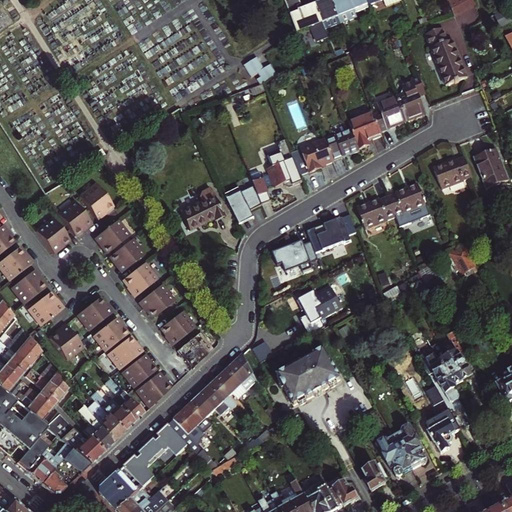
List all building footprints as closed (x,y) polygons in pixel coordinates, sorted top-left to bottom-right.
[(323,21),(317,4),(309,7),(300,10),(298,6),(303,4),(301,0),(286,0),(297,31),(315,25),(318,32),(326,29),(323,21)] [(323,21),(339,15),(332,0),(326,0),(325,0),(317,4),(323,21)] [(332,0),(339,15),(341,20),(356,14),(354,9),(361,6),(358,0),(332,0)] [(446,0),(452,13),(472,2),(470,0),(446,0)] [(425,36),(445,86),(454,82),(466,77),(452,41),(447,43),(442,29),(425,36)] [(259,87),(276,78),(271,66),(262,70),(257,59),(243,66),(250,80),(255,77),(259,87)] [(403,94),(396,97),(406,122),(414,119),(424,115),(417,98),(423,96),(417,78),(409,81),(410,84),(401,88),(403,94)] [(406,122),(396,97),(377,104),(381,113),(373,116),(379,133),(394,127),(406,122)] [(350,131),(359,152),(368,148),(367,144),(372,142),(381,138),(373,116),(348,126),(350,131)] [(348,157),(359,153),(359,152),(350,131),(335,137),(336,139),(325,144),(332,160),(332,161),(343,157),(344,159),(348,157)] [(325,144),(323,139),(289,153),(298,175),(308,171),(308,173),(315,170),(321,168),(320,165),(325,163),(332,160),(325,144)] [(289,153),(284,141),(278,144),(281,151),(267,156),(271,168),(266,170),(269,176),(273,186),(273,188),(282,185),(286,188),(288,188),(291,187),(301,183),(298,175),(289,153)] [(507,180),(491,150),(482,156),(471,161),(487,191),(507,180)] [(432,171),(442,193),(465,184),(465,183),(472,180),(463,159),(456,162),(456,161),(448,165),(432,171)] [(237,187),(223,194),(238,225),(252,218),(249,211),(260,206),(268,203),(269,201),(267,194),(266,189),(273,186),(269,176),(262,179),(262,180),(251,184),(252,187),(240,192),(237,187)] [(103,213),(110,207),(93,185),(77,197),(95,220),(101,216),(99,214),(101,213),(102,212),(103,213)] [(401,194),(387,199),(395,221),(424,210),(416,188),(401,194)] [(222,215),(210,191),(201,195),(203,198),(179,210),(188,228),(205,220),(212,217),(213,219),(222,215)] [(365,232),(395,221),(387,199),(372,205),(357,211),(365,232)] [(56,214),(73,235),(80,230),(79,229),(81,228),(82,227),(84,229),(90,224),(72,202),(56,214)] [(104,245),(109,251),(131,233),(119,217),(102,230),(107,236),(102,240),(104,242),(105,244),(104,245)] [(308,244),(314,257),(348,243),(347,239),(355,235),(347,218),(340,221),(322,228),(305,235),(308,244)] [(58,247),(65,241),(49,219),(33,232),(50,254),(56,250),(55,248),(56,247),(58,246),(58,247)] [(0,252),(12,243),(7,236),(6,237),(5,236),(3,234),(5,233),(1,227),(0,227),(0,252)] [(102,240),(107,236),(102,230),(96,235),(101,241),(102,240)] [(126,268),(143,255),(130,239),(107,257),(112,263),(113,262),(115,264),(116,266),(121,262),(126,268)] [(270,256),(275,269),(280,267),(283,275),(298,270),(308,265),(316,262),(314,257),(308,244),(301,247),(300,244),(289,248),(270,256)] [(465,247),(450,255),(463,278),(478,270),(465,247)] [(22,256),(16,249),(0,261),(0,273),(7,282),(30,264),(25,258),(23,260),(22,258),(21,257),(22,256)] [(115,267),(120,273),(126,268),(121,262),(116,266),(115,267)] [(141,264),(120,281),(125,288),(126,287),(127,289),(128,290),(126,292),(131,298),(154,280),(141,264)] [(310,270),(308,265),(298,270),(300,274),(310,270)] [(22,305),(43,288),(38,281),(37,282),(36,281),(34,279),(37,277),(32,271),(9,289),(22,305)] [(143,312),(149,319),(170,301),(158,286),(135,304),(140,310),(142,308),(143,310),(144,311),(143,312)] [(313,291),(295,301),(298,307),(301,311),(303,310),(306,315),(299,318),(309,336),(324,327),(320,320),(342,308),(330,287),(315,295),(313,291)] [(53,300),(47,294),(26,311),(38,327),(61,309),(56,303),(54,304),(53,302),(52,301),(53,300)] [(101,305),(96,300),(73,317),(86,333),(103,320),(98,314),(103,310),(101,308),(100,306),(101,305)] [(12,318),(0,302),(0,319),(6,325),(8,322),(12,318)] [(103,310),(98,314),(103,320),(109,315),(104,310),(103,310)] [(179,314),(157,331),(163,338),(164,337),(165,339),(166,341),(164,342),(169,348),(191,330),(179,314)] [(117,325),(113,319),(107,324),(112,330),(117,325)] [(107,324),(90,337),(103,353),(125,335),(121,329),(120,330),(118,328),(117,326),(112,330),(107,324)] [(55,333),(48,338),(65,360),(81,348),(63,325),(57,330),(59,332),(57,333),(56,334),(55,333)] [(451,343),(443,347),(462,382),(468,378),(469,376),(469,375),(474,372),(449,328),(446,330),(449,335),(448,336),(450,338),(449,338),(451,343)] [(23,332),(13,343),(34,361),(36,359),(40,354),(23,332)] [(181,361),(189,371),(209,352),(195,335),(173,353),(177,359),(179,357),(180,359),(181,360),(181,361)] [(132,343),(127,337),(104,355),(117,371),(133,358),(129,352),(134,348),(132,346),(131,344),(132,343)] [(458,395),(453,387),(434,353),(427,340),(423,342),(433,359),(427,362),(428,363),(424,365),(429,374),(433,371),(449,400),(453,401),(455,400),(457,399),(458,395)] [(265,342),(252,350),(260,363),(273,356),(265,342)] [(13,343),(7,351),(27,368),(29,366),(34,361),(13,343)] [(134,348),(129,352),(133,358),(139,353),(135,347),(134,348)] [(462,382),(443,347),(434,353),(453,387),(456,385),(462,382)] [(11,366),(13,368),(22,375),(22,374),(27,368),(7,351),(1,358),(7,363),(11,366)] [(335,380),(320,353),(275,378),(290,405),(312,393),(335,380)] [(146,361),(142,355),(136,360),(140,366),(145,362),(146,361)] [(258,385),(242,356),(234,364),(227,371),(242,388),(248,395),(258,385)] [(136,360),(119,373),(132,389),(154,371),(150,365),(149,366),(147,364),(145,362),(140,366),(136,360)] [(9,373),(13,368),(11,366),(7,363),(3,368),(9,373)] [(3,368),(0,365),(0,378),(11,388),(13,385),(17,380),(9,373),(3,368)] [(13,368),(9,373),(17,380),(22,375),(13,368)] [(51,368),(41,380),(62,397),(64,394),(68,390),(51,368)] [(222,376),(218,380),(233,396),(242,388),(227,371),(222,376)] [(499,387),(506,399),(511,395),(511,371),(511,372),(511,374),(511,376),(511,377),(500,384),(499,387)] [(159,382),(154,377),(149,382),(154,387),(159,383),(159,382)] [(0,378),(0,391),(4,395),(6,393),(11,388),(0,378)] [(41,392),(48,397),(56,404),(58,402),(62,397),(41,380),(35,387),(41,392)] [(213,384),(210,388),(225,404),(233,396),(218,380),(213,384)] [(115,398),(111,401),(133,424),(137,421),(142,416),(109,381),(103,386),(115,398)] [(149,382),(133,397),(147,411),(168,391),(163,386),(162,387),(160,385),(159,383),(154,387),(149,382)] [(225,404),(210,388),(205,392),(200,396),(216,413),(225,404)] [(428,395),(435,406),(444,401),(438,390),(428,395)] [(0,391),(0,451),(15,464),(38,436),(45,429),(43,427),(39,424),(36,422),(18,407),(4,395),(0,391)] [(31,392),(25,399),(45,416),(48,413),(52,409),(44,402),(37,397),(31,392)] [(41,392),(37,397),(44,402),(48,397),(41,392)] [(95,393),(90,398),(109,419),(123,434),(128,429),(133,424),(111,401),(107,405),(95,393)] [(216,413),(200,396),(195,401),(191,405),(207,421),(216,413)] [(48,397),(44,402),(52,409),(56,404),(48,397)] [(45,416),(25,399),(18,407),(36,422),(39,424),(40,422),(45,416)] [(207,421),(191,405),(187,409),(183,413),(198,430),(204,436),(213,428),(207,421)] [(83,431),(103,453),(107,449),(111,445),(99,428),(83,408),(77,412),(88,427),(83,431)] [(64,420),(56,412),(49,420),(43,427),(45,429),(52,435),(64,420)] [(198,430),(183,413),(178,418),(174,422),(189,438),(198,430)] [(109,419),(99,428),(111,445),(117,439),(123,434),(109,419)] [(449,437),(460,430),(457,425),(456,423),(450,427),(448,423),(439,428),(436,423),(431,420),(429,421),(429,426),(432,432),(429,434),(435,446),(437,445),(442,454),(447,452),(450,450),(447,444),(449,445),(452,444),(452,441),(449,437)] [(457,425),(460,430),(465,439),(472,435),(464,420),(457,425)] [(189,438),(174,422),(168,427),(188,448),(197,456),(202,452),(189,438)] [(402,431),(393,437),(412,471),(418,468),(421,466),(424,467),(425,466),(426,463),(421,453),(423,451),(409,426),(402,430),(402,431)] [(143,490),(146,487),(188,448),(168,427),(157,438),(143,451),(124,469),(143,490)] [(66,447),(70,450),(89,466),(95,460),(101,454),(103,453),(83,431),(81,430),(79,432),(68,443),(65,441),(62,444),(66,447)] [(48,445),(38,436),(15,464),(20,468),(25,472),(42,451),(48,445)] [(405,475),(412,471),(393,437),(383,442),(382,441),(375,445),(390,470),(392,469),(395,474),(394,476),(396,480),(399,481),(402,479),(403,476),(405,475)] [(40,485),(70,450),(66,447),(59,455),(56,453),(51,459),(42,451),(25,472),(33,479),(40,485)] [(73,480),(89,466),(70,450),(40,485),(51,495),(59,494),(73,480)] [(385,485),(376,468),(365,474),(368,479),(365,480),(372,493),(373,493),(374,494),(376,495),(378,494),(379,492),(378,490),(381,488),(385,485)] [(107,505),(113,511),(118,511),(142,490),(143,490),(124,469),(100,492),(99,497),(107,505)] [(322,481),(301,493),(311,511),(335,511),(339,510),(322,481)] [(311,511),(301,493),(295,483),(290,485),(295,494),(281,502),(276,494),(271,497),(273,501),(279,511),(311,511)] [(350,506),(357,501),(350,489),(347,491),(344,485),(333,491),(344,509),(350,506)] [(150,498),(153,495),(146,487),(143,490),(142,490),(150,498)] [(138,511),(155,497),(153,495),(150,498),(142,490),(118,511),(138,511)] [(0,505),(0,511),(1,511),(24,511),(1,492),(0,492),(0,501),(2,503),(0,505)] [(157,499),(155,497),(138,511),(157,511),(161,509),(154,502),(157,499)] [(511,511),(511,497),(506,501),(499,505),(503,511),(511,511)] [(164,506),(157,499),(154,502),(161,509),(164,506)] [(279,511),(273,501),(267,505),(265,500),(258,504),(260,509),(262,511),(279,511)]
